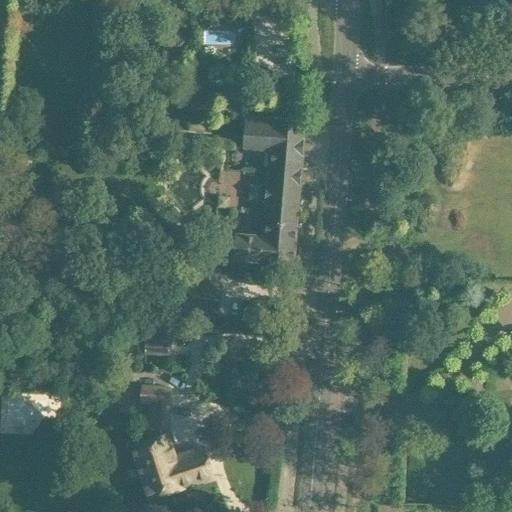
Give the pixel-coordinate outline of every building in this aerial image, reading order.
[(213,81),(193,79),(190,116),(210,117),(213,81)] [(295,265),(307,126),(247,121),(244,148),(270,150),(263,235),(237,233),(235,260),(295,265)] [(138,135),(148,148),(161,138),(151,125),(138,135)] [(188,280),(185,311),(217,313),(220,283),(188,280)] [(147,326),(145,353),(171,355),(173,328),(147,326)] [(143,387),(142,401),(152,402),(149,440),(134,445),(151,497),(213,476),(203,448),(172,458),(165,435),(169,389),(143,387)]
